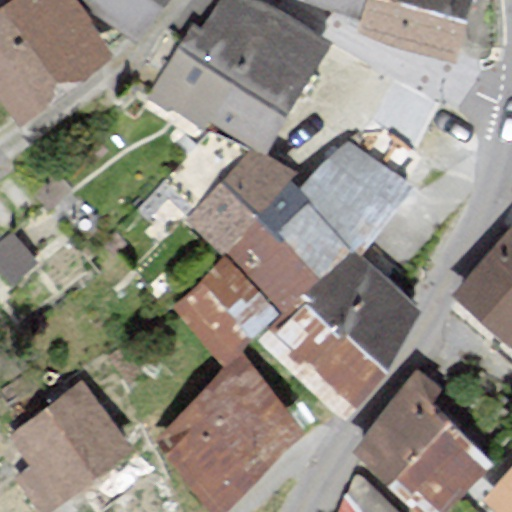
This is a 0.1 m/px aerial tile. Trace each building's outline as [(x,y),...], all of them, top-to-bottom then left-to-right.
[(112,51),(75,0),(16,0),(0,12),(0,84),(23,115),(112,51)] [(160,0),(87,0),(133,33),(160,0)] [(259,2),(252,0),(225,0),(206,33),(195,26),(154,95),(207,128),(214,116),(266,149),(327,41),(259,2)] [(468,0),(370,0),(363,26),(454,51),(468,0)] [(411,185),(352,144),(304,192),(353,244),(359,250),(411,185)] [(291,177),(252,147),(189,216),(224,252),(291,177)] [(291,177),(224,252),(229,258),(280,311),(284,315),(353,244),(304,192),(291,177)] [(511,233),(461,295),(511,337),(511,233)] [(415,306),(353,244),(284,315),(264,340),(339,411),(383,367),(415,306)] [(229,258),(182,306),(226,360),(280,311),(229,258)] [(241,355),(161,438),(219,511),(301,432),(241,355)] [(436,387),(418,374),(359,448),(426,511),(434,511),(491,461),(426,402),(436,387)] [(125,449),(78,386),(15,433),(38,465),(22,477),(45,508),(125,449)] [(511,511),(511,471),(488,499),(502,511),(511,511)] [(398,511),(358,472),(341,511),(398,511)]
